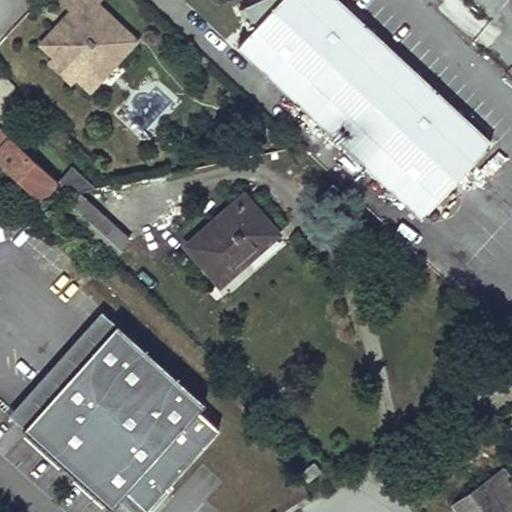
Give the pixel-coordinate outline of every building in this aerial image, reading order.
[(103,0),(68,0),(67,1),(76,10),(68,18),(74,23),(63,35),(57,30),(44,44),(58,58),(69,59),(77,66),(79,76),(93,90),(139,41),(100,4),(103,0)] [(287,0),(254,35),(243,48),(427,220),(496,146),(339,0),(287,0)] [(271,0),(244,13),(254,35),(287,0),(271,0)] [(63,35),(74,23),(68,18),(57,30),(63,35)] [(69,59),(58,58),(54,63),(74,82),(79,76),(77,66),(69,59)] [(1,132),(0,133),(0,160),(43,200),(58,184),(1,132)] [(169,134),(156,149),(163,156),(176,141),(169,134)] [(118,226),(85,196),(66,216),(99,246),(118,226)] [(276,234),(245,198),(189,246),(221,282),(276,234)] [(133,241),(118,226),(99,246),(114,261),(133,241)] [(23,426),(119,321),(104,308),(9,412),(23,426)] [(147,507),(220,427),(200,408),(207,401),(119,321),(23,426),(111,506),(118,499),(127,489),(147,507)] [(316,459),(301,471),(309,481),(324,470),(316,459)] [(511,511),(511,480),(504,470),(456,504),(461,511),(511,511)] [(132,511),(142,511),(147,507),(127,489),(118,499),(132,511)]
